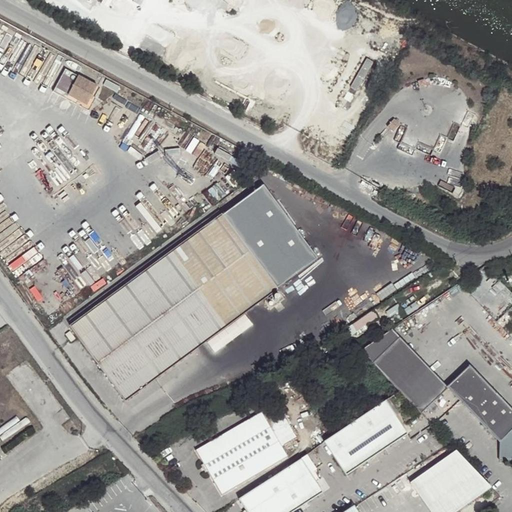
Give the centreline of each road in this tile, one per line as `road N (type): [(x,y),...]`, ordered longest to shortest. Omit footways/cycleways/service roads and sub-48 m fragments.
road 1 (unclassified): [(511,247),(478,254),(449,247),(0,7)]
road 2 (unclassified): [(0,292),(102,430),(180,511)]
